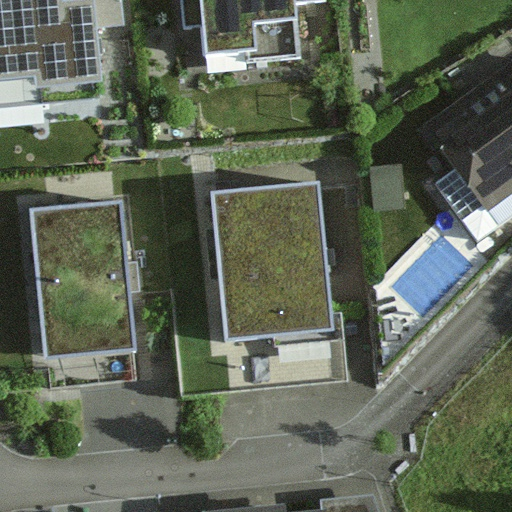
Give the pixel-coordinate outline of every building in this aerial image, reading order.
[(59,0),(0,0),(0,88),(39,85),(41,108),(101,103),(94,14),(61,16),(59,0)] [(184,0),(187,30),(206,29),(210,62),(296,54),(291,5),(322,3),(321,0),(184,0)] [(487,217),(511,199),(511,66),(424,131),(487,217)] [(317,199),(216,207),(228,348),(329,339),(317,199)] [(120,215),(36,222),(50,388),(134,381),(120,215)]
